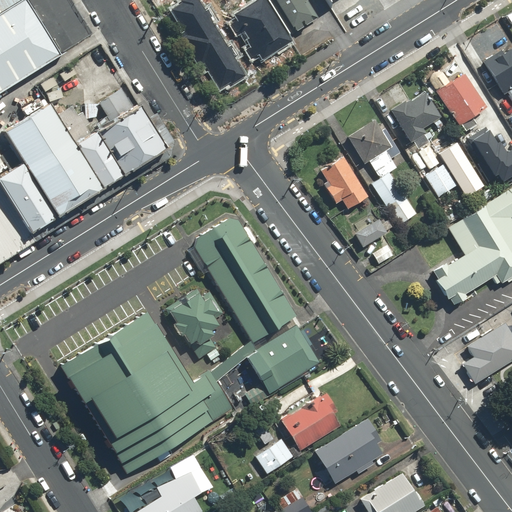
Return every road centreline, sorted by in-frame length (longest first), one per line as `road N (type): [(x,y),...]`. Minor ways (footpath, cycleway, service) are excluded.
road 1 (unclassified): [(232,140),(510,511)]
road 2 (tertiary): [(232,140),(457,0)]
road 3 (tertiary): [(0,285),(207,156)]
road 4 (unclassified): [(207,156),(109,0)]
road 5 (residential): [(79,511),(0,385)]
